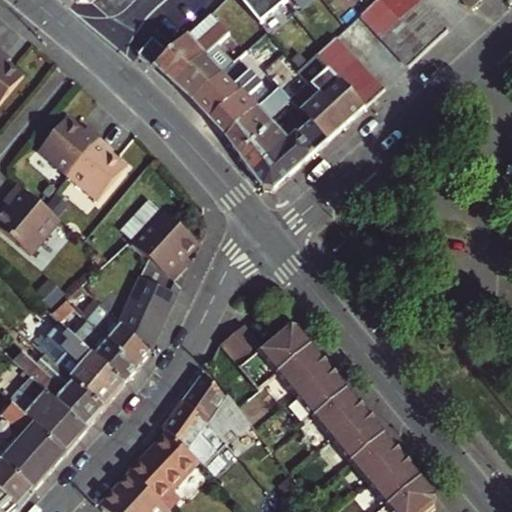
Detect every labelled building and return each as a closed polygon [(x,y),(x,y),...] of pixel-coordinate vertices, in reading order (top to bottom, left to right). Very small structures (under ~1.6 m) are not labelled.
[(238,0),(259,26),(284,5),(280,0),(238,0)] [(378,0),(359,17),(406,69),(416,60),(426,51),(379,0),(378,0)] [(379,0),(426,51),(446,32),(417,0),(379,0)] [(470,9),(479,0),(460,0),(458,2),(467,12),(470,9)] [(174,86),(229,36),(214,18),(170,54),(154,68),(174,86)] [(236,44),(229,36),(174,86),(190,102),(222,72),(215,64),(236,44)] [(154,68),(170,54),(152,39),(138,54),(154,68)] [(340,81),(364,108),(383,91),(335,39),(316,56),(340,81)] [(222,72),(244,53),(236,44),(215,64),(222,72)] [(0,49),(0,108),(26,78),(9,64),(12,60),(0,49)] [(209,122),(263,74),(253,62),(231,82),(222,72),(190,102),(209,122)] [(320,99),(296,71),(276,88),(287,100),(298,113),(309,126),(325,144),(344,126),(320,99)] [(276,88),(263,74),(209,122),(226,140),(257,111),(254,108),(276,88)] [(344,126),(364,108),(340,81),(320,99),(344,126)] [(226,140),(238,157),(272,127),(265,119),(287,100),(276,88),(254,108),(257,111),(226,140)] [(272,127),(238,157),(253,177),(309,126),(298,113),(277,133),(272,127)] [(70,121),(42,154),(71,179),(102,141),(89,130),(86,135),(70,121)] [(309,126),(253,177),(263,191),(273,191),(325,144),(309,126)] [(102,141),(71,179),(100,204),(128,170),(112,156),(115,152),(102,141)] [(9,207),(0,217),(0,230),(30,256),(60,221),(45,208),(19,186),(4,203),(9,207)] [(123,234),(134,244),(165,211),(153,200),(123,234)] [(185,262),(200,244),(165,211),(134,244),(133,246),(143,254),(157,267),(175,283),(190,266),(185,262)] [(152,354),(183,290),(175,283),(157,267),(150,283),(141,279),(121,324),(152,354)] [(56,317),(64,324),(77,311),(70,304),(56,317)] [(152,354),(121,324),(105,309),(91,323),(140,370),(153,355),(152,354)] [(243,321),(218,343),(253,386),(272,370),(382,502),(370,511),(416,511),(432,500),(432,487),(350,389),(295,324),(281,323),(259,341),(243,321)] [(140,370),(91,323),(77,337),(127,386),(136,375),(140,370)] [(53,362),(106,411),(127,386),(77,337),(64,325),(53,337),(62,345),(49,358),(53,362)] [(89,431),(106,411),(53,362),(45,371),(25,354),(16,363),(47,392),(89,431)] [(226,398),(204,373),(183,402),(211,423),(218,431),(230,421),(238,432),(251,422),(230,394),(226,398)] [(89,431),(47,392),(26,415),(69,455),(82,439),(89,431)] [(164,428),(168,432),(191,452),(204,438),(223,457),(232,448),(226,441),(218,431),(211,423),(183,402),(164,428)] [(0,460),(35,493),(50,477),(69,455),(26,415),(17,406),(7,417),(28,437),(7,459),(0,452),(0,460)] [(230,421),(218,431),(226,441),(238,432),(230,421)] [(132,479),(166,511),(170,511),(181,501),(173,494),(202,463),(191,452),(168,432),(152,450),(156,453),(132,479)] [(152,450),(129,476),(132,479),(156,453),(152,450)] [(35,493),(0,460),(0,492),(20,511),(21,509),(35,493)] [(166,511),(132,479),(129,476),(117,489),(121,492),(103,511),(99,509),(96,511),(166,511)] [(117,489),(99,509),(103,511),(121,492),(117,489)] [(18,511),(20,511),(0,492),(0,511),(18,511)]
